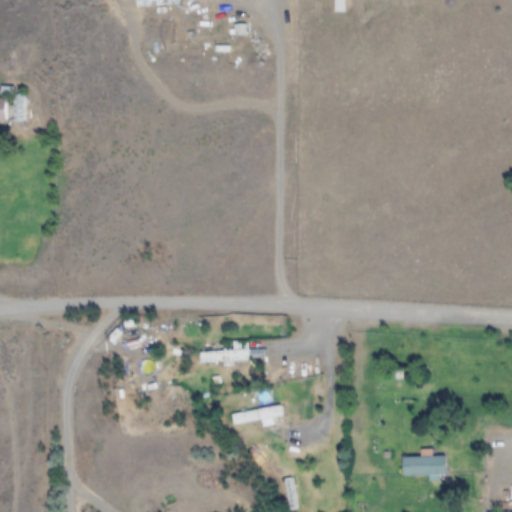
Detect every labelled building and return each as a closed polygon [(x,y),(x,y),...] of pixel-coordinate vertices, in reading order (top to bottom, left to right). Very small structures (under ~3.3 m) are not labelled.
[(11,95),(11,142),(26,142),(26,95),(11,95)] [(232,351),(199,351),(200,363),(249,362),(249,340),(232,341),(232,351)] [(264,426),(285,421),(282,404),(231,414),(234,426),(262,420),(264,426)] [(402,455),(402,475),(446,475),(446,455),(402,455)] [(286,478),(288,509),(297,509),(295,478),(286,478)]
